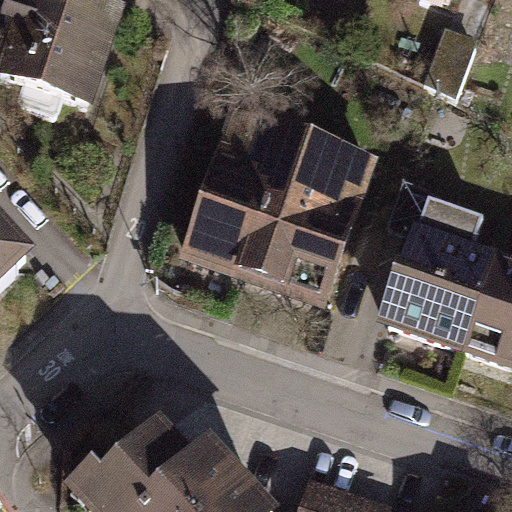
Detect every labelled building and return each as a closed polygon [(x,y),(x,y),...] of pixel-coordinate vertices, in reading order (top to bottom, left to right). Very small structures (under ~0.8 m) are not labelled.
[(122,24),(49,0),(29,0),(0,88),(0,89),(90,119),(122,24)] [(480,49),(447,37),(426,96),(459,108),(480,49)] [(235,127),(188,264),(323,310),(371,174),(235,127)] [(484,233),(430,214),(391,331),(467,357),(495,275),(473,267),(484,233)] [(0,295),(16,281),(0,263),(0,295)] [(511,280),(495,275),(467,357),(511,372),(511,280)] [(376,511),(314,489),(304,511),(254,511),(207,459),(187,476),(152,435),(84,494),(63,511),(376,511)]
